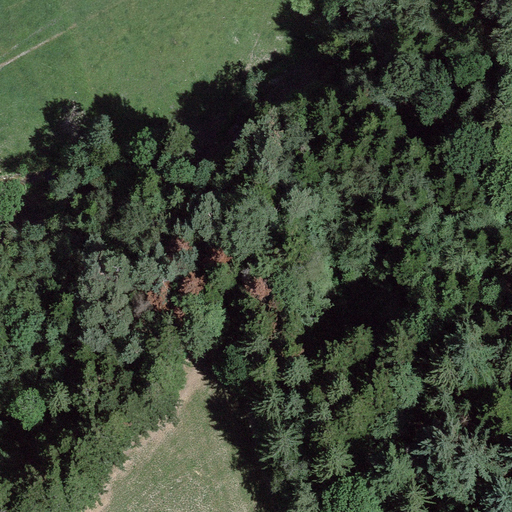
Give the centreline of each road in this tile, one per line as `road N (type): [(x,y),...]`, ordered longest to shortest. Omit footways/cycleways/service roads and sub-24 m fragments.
road 1 (track): [(0,379),(136,289),(170,284),(201,291),(227,311),(243,339),(287,511)]
road 2 (track): [(363,511),(376,456),(408,385),(445,337),(511,278)]
